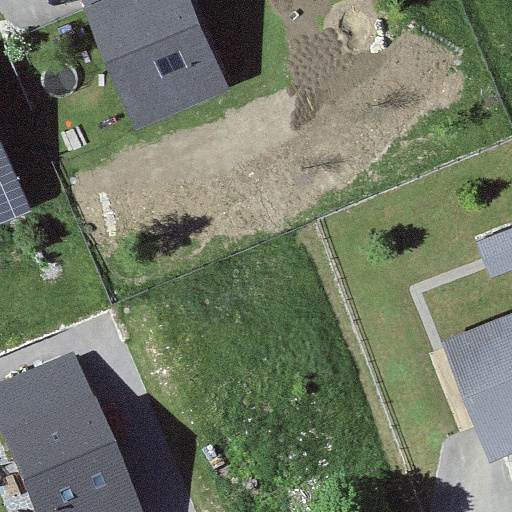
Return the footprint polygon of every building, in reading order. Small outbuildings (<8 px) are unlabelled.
[(178,0),(105,0),(99,3),(133,86),(203,57),(178,0)] [(472,77),(443,89),(458,126),(488,114),(472,77)] [(511,223),(475,237),(489,275),(511,266),(511,223)] [(511,320),(456,343),(487,421),(511,410),(511,320)] [(305,381),(201,423),(219,468),(229,464),(249,511),(273,511),(348,482),(343,468),(373,456),(332,356),(300,369),(305,381)] [(65,366),(0,393),(0,404),(44,511),(91,511),(121,500),(65,366)]
